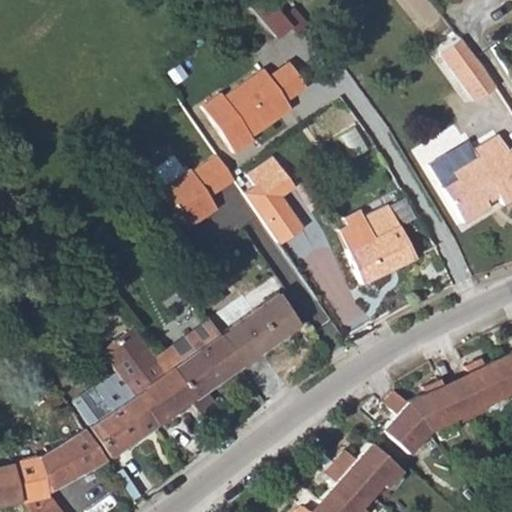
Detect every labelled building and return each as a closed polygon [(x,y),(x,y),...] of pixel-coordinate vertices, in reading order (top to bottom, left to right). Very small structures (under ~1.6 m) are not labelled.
[(474,98),(495,85),(494,84),(463,35),(443,49),(474,98)] [(282,58),(261,73),(278,97),(299,83),(282,58)] [(261,73),(256,65),(216,93),(213,89),(194,102),(227,149),(246,136),(243,132),(283,105),(278,97),(261,73)] [(473,148),(468,141),(430,163),(460,215),(481,203),(477,197),(491,189),(498,201),(511,192),(511,150),(507,154),(496,135),(473,148)] [(203,193),(227,176),(209,150),(185,168),(183,165),(153,186),(181,226),(211,205),(203,193)] [(267,154),(243,171),(248,180),(273,162),(267,154)] [(248,180),(236,188),(258,219),(282,202),(275,191),(287,183),(273,162),(248,180)] [(400,220),(412,213),(403,195),(390,201),(400,220)] [(357,283),(412,257),(384,200),(356,214),(353,209),(336,217),(339,225),(331,229),(357,283)] [(295,220),(282,202),(258,219),(260,222),(271,237),(295,220)] [(275,292),(215,335),(237,365),(296,323),(275,292)] [(237,365),(215,335),(205,321),(152,358),(162,372),(169,367),(190,397),(187,400),(215,442),(231,430),(204,389),(237,365)] [(160,419),(187,400),(190,397),(169,367),(162,372),(152,358),(129,326),(98,350),(115,373),(130,394),(132,393),(138,389),(160,419)] [(511,346),(475,365),(472,360),(456,368),(459,374),(461,380),(438,391),(436,386),(433,380),(416,389),(418,394),(400,404),(388,394),(378,407),(389,416),(377,431),(403,454),(422,432),(450,417),(454,422),(480,409),(477,403),(502,390),(504,396),(511,392),(511,346)] [(107,457),(154,424),(132,393),(130,394),(115,373),(72,402),(86,422),(84,425),(107,457)] [(459,374),(436,386),(438,391),(461,380),(459,374)] [(160,419),(138,389),(132,393),(154,424),(160,419)] [(46,490),(103,460),(81,427),(37,456),(10,461),(17,498),(19,502),(22,511),(56,511),(45,496),(43,493),(46,490)] [(398,468),(367,443),(353,458),(343,450),(323,473),(333,482),(317,500),(323,504),(315,511),(303,511),(301,509),(298,511),(359,511),(364,507),(359,503),(377,482),(382,486),(398,468)] [(0,502),(17,498),(10,461),(0,463),(0,502)] [(317,500),(305,511),(315,511),(323,504),(317,500)]
